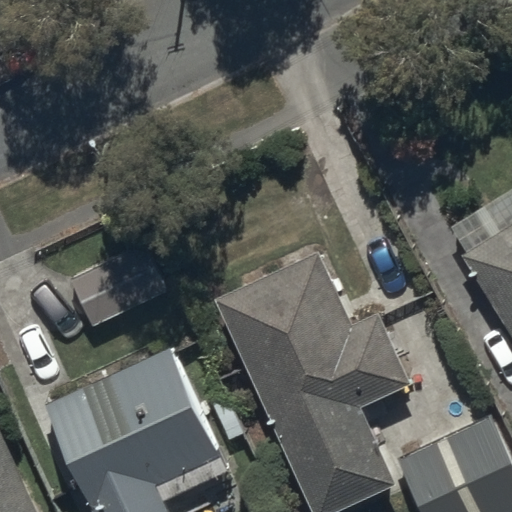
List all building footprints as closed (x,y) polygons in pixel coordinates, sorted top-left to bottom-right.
[(511,226),(463,256),(511,336),(511,226)] [(147,247),(70,280),(92,332),(170,299),(147,247)] [(327,257),(219,306),(312,511),(354,511),(395,493),(361,419),(416,394),(380,317),(359,327),(327,257)] [(173,349),(50,406),(98,511),(171,511),(169,506),(232,477),(173,349)] [(511,511),(511,461),(493,417),(401,456),(424,511),(511,511)] [(0,511),(38,511),(0,440),(0,511)]
